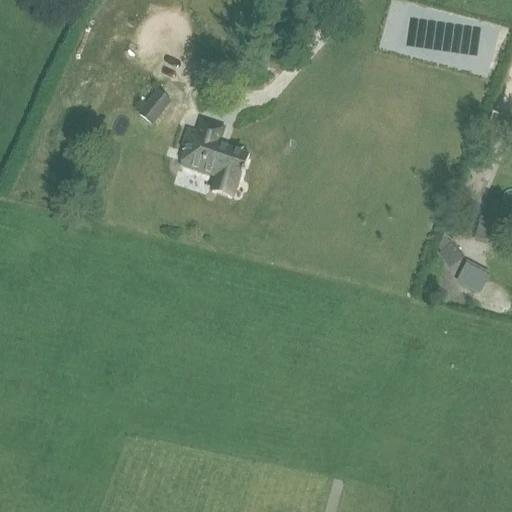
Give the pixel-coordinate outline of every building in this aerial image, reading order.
[(296,84),(280,109),(289,115),(305,90),(296,84)] [(171,103),(156,91),(137,115),(152,126),(171,103)] [(211,193),(231,199),(235,188),(237,189),(248,156),(216,145),(221,130),(212,127),(201,123),(198,134),(187,130),(181,146),(186,148),(180,167),(216,179),(211,193)] [(510,226),(479,218),(473,242),(504,250),(510,226)] [(463,258),(451,243),(435,254),(448,270),(463,258)] [(488,275),(467,263),(456,282),(477,294),(488,275)]
